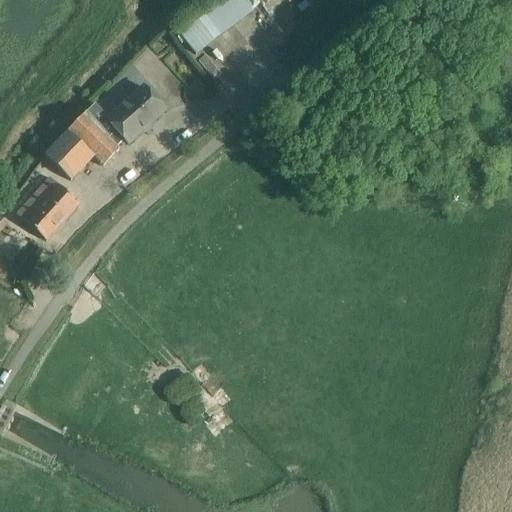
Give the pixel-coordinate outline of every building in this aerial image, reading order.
[(224,0),(179,34),(180,35),(196,56),(254,12),(252,10),(260,3),(257,0),(224,0)] [(88,115),(72,131),(93,158),(103,167),(119,150),(116,147),(124,140),(128,145),(165,111),(144,89),(109,122),(118,133),(111,140),(88,115)] [(93,158),(72,131),(44,157),(70,182),(93,158)] [(79,205),(64,192),(51,180),(18,217),(46,242),(79,205)] [(188,373),(165,386),(186,423),(209,410),(188,373)]
